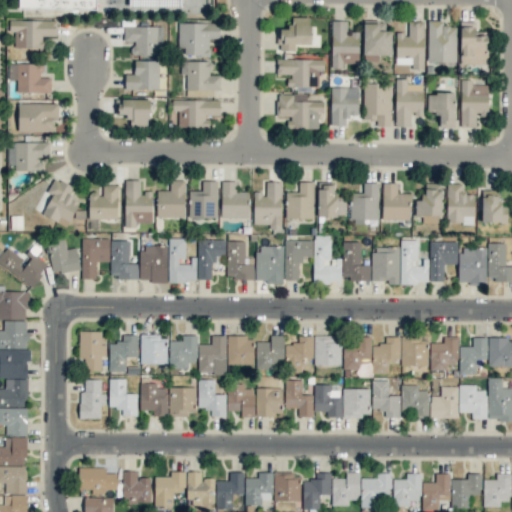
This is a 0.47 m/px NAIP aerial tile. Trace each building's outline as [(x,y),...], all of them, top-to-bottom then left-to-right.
[(18,0),(18,8),(96,10),(95,0),(18,0)] [(310,17),(290,17),(290,29),(278,29),(278,51),(295,51),(295,45),(310,45),(310,17)] [(56,21),(9,20),(9,31),(14,32),(14,47),(42,48),(42,36),(56,36),(56,21)] [(346,20),(331,21),(331,68),(343,68),(343,63),(359,63),(359,31),(346,31),(346,20)] [(456,26),(442,25),(442,21),(428,20),(427,61),(455,62),(456,26)] [(396,32),(395,63),(412,64),(411,69),(423,69),(424,21),(407,21),(406,32),(396,32)] [(487,65),(488,32),(475,32),(475,21),(460,21),(459,64),(487,65)] [(208,56),(208,38),(219,38),(219,23),(178,22),(177,48),(184,48),(184,56),(208,56)] [(363,23),(363,61),(378,62),(378,54),(391,55),(391,30),(384,30),(384,23),(363,23)] [(161,26),(123,26),(123,40),(131,40),(131,55),(161,56),(161,26)] [(324,59),(276,59),(276,74),(288,74),(288,89),(318,90),(318,70),(324,70),(324,59)] [(158,90),(159,61),(134,60),(134,74),(124,74),(124,89),(158,90)] [(220,75),(210,75),(210,61),(180,61),(180,74),(186,74),(186,95),(194,95),(194,90),(219,90),(220,75)] [(16,92),(50,92),(50,77),(42,78),(41,63),(8,63),(8,80),(16,80),(16,92)] [(394,126),(410,126),(410,115),(422,115),(423,84),(406,84),(406,79),(395,78),(394,126)] [(488,84),(471,85),(470,79),(460,79),(460,127),(476,127),(476,116),(488,116),(488,84)] [(362,119),(376,119),(376,126),(390,126),(391,83),(363,82),(362,119)] [(358,87),(331,87),(330,125),(344,125),(344,115),(358,116),(358,87)] [(455,93),(427,92),(427,113),(439,113),(438,127),(455,127),(455,93)] [(318,128),(318,120),(323,120),(323,100),(293,100),(293,94),(276,94),(277,117),(287,117),(287,129),(318,128)] [(149,99),(117,98),(116,114),(128,114),(127,126),(148,126),(149,99)] [(178,111),(177,128),(209,128),(209,116),(220,116),(220,100),(172,99),(172,111),(178,111)] [(57,103),(18,103),(17,131),(54,132),(54,118),(57,119),(57,103)] [(49,142),(7,142),(7,164),(14,164),(14,170),(38,170),(38,158),(49,158),(49,142)] [(42,216),(68,226),(78,202),(69,198),(74,186),(53,178),(47,193),(50,194),(42,216)] [(124,227),(135,227),(135,222),(151,223),(152,191),(140,191),(141,180),(125,179),(124,227)] [(156,216),(184,217),(185,180),(169,180),(169,190),(157,190),(156,216)] [(217,181),(201,180),(201,191),(188,191),(188,218),(216,218),(217,181)] [(220,218),(248,218),(249,192),(235,192),(236,181),(221,181),(220,218)] [(253,224),(269,224),(269,229),(280,229),(281,181),(264,181),(264,192),(253,192),(253,224)] [(313,182),(298,181),(298,192),(285,192),(285,218),(313,219),(313,182)] [(377,219),(378,183),(362,182),(362,192),(351,192),(350,224),(368,224),(368,219),(377,219)] [(381,220),(409,220),(409,193),(397,193),(397,183),(381,183),(381,220)] [(422,222),(440,223),(440,183),(423,183),(423,200),(414,200),(414,216),(422,216),(422,222)] [(446,224),(474,223),(474,193),(461,193),(461,183),(446,183),(446,224)] [(88,218),(117,219),(117,185),(102,184),(102,193),(88,193),(88,218)] [(317,216),(346,216),(345,195),(333,195),(333,184),(316,184),(317,216)] [(502,189),(481,190),(482,223),(502,222),(502,189)] [(313,282),(341,282),(340,258),(330,258),(330,235),(312,235),(313,282)] [(52,273),(79,269),(76,247),(66,249),(64,238),(47,241),(52,273)] [(108,261),(109,239),(81,238),(80,278),(96,279),(96,261),(108,261)] [(185,238),(168,238),(168,281),(194,281),(194,261),(185,261),(185,238)] [(225,239),(197,239),(196,279),(211,279),(211,262),(215,262),(215,255),(224,255),(225,239)] [(312,240),(284,239),(283,280),(299,280),(299,257),(311,257),(312,240)] [(110,278),(137,277),(137,263),(128,263),(128,240),(109,240),(110,278)] [(253,278),(253,257),(244,257),(244,240),(225,240),(226,279),(253,278)] [(417,240),(399,240),(400,283),(426,283),(426,263),(417,263),(417,240)] [(360,242),(342,241),(341,278),(369,279),(369,265),(359,265),(360,242)] [(443,281),(443,264),(456,264),(456,241),(429,241),(428,281),(443,281)] [(486,280),(511,280),(511,265),(505,265),(505,243),(486,242),(486,280)] [(166,245),(139,246),(140,282),(167,281),(166,245)] [(283,246),(256,245),(255,282),(282,282),(283,246)] [(370,280),(388,281),(388,284),(398,284),(399,247),(372,246),(370,280)] [(0,265),(33,286),(47,263),(30,252),(26,259),(6,247),(0,256),(0,265)] [(486,284),(486,247),(458,247),(458,283),(486,284)] [(0,318),(24,319),(25,309),(27,309),(28,291),(3,291),(3,285),(0,285),(0,318)] [(0,329),(0,347),(26,349),(27,320),(3,320),(3,330),(0,329)] [(101,331),(79,331),(78,358),(84,358),(84,370),(100,370),(101,357),(105,357),(106,344),(101,344),(101,331)] [(109,342),(108,371),(125,372),(125,356),(136,357),(137,335),(122,334),(121,342),(109,342)] [(166,363),(166,335),(140,335),(139,363),(166,363)] [(196,335),(182,335),(181,341),(169,341),(168,367),(186,368),(186,362),(196,363),(196,335)] [(198,374),(226,373),(225,335),(210,335),(210,344),(197,344),(198,374)] [(255,368),(283,368),(283,335),(269,335),(269,342),(255,342),(255,368)] [(339,365),(340,336),(314,335),(313,365),(339,365)] [(226,364),(253,365),(253,336),(227,336),(226,364)] [(312,336),(297,336),(297,344),(285,343),(285,366),(299,366),(299,358),(312,358),(312,336)] [(360,369),(360,364),(370,364),(371,336),(351,336),(351,343),(343,343),(342,368),(360,369)] [(398,358),(399,337),(385,336),(384,344),(372,344),(371,373),(388,373),(388,363),(393,364),(393,358),(398,358)] [(442,343),(429,342),(429,370),(447,370),(447,364),(457,365),(458,336),(443,336),(442,343)] [(427,365),(427,337),(400,337),(400,365),(427,365)] [(486,337),(471,337),(471,346),(458,346),(458,374),(475,374),(475,359),(486,359),(486,337)] [(487,366),(511,366),(511,337),(487,338),(487,366)] [(30,350),(0,348),(0,376),(26,377),(27,360),(29,360),(30,350)] [(501,377),(486,378),(487,420),(511,420),(511,387),(501,388),(501,377)] [(26,379),(5,378),(4,388),(0,388),(0,406),(25,407),(26,379)] [(125,379),(108,378),(107,407),(121,408),(121,416),(136,416),(136,394),(125,393),(125,379)] [(100,418),(100,405),(105,405),(105,393),(100,393),(101,379),(84,379),(84,391),(79,391),(79,418),(100,418)] [(214,379),(197,379),(197,408),(210,409),(210,416),(225,416),(225,394),(213,394),(214,379)] [(284,408),(297,408),(297,416),(312,416),(312,390),(301,390),(301,380),(284,380),(284,408)] [(371,409),(384,409),(384,417),(399,417),(399,395),(388,395),(388,380),(371,380),(371,409)] [(139,410),(152,410),(152,415),(166,416),(166,388),(156,387),(156,383),(140,382),(139,410)] [(226,411),(240,410),(240,417),(254,417),(253,388),(243,388),(243,383),(226,384),(226,411)] [(340,416),(340,390),(330,390),(330,384),(313,384),(313,411),(326,411),(326,416),(340,416)] [(427,415),(427,390),(417,390),(417,384),(400,384),(400,415),(427,415)] [(486,419),(486,390),(475,390),(475,385),(458,385),(458,412),(471,412),(471,419),(486,419)] [(456,386),(439,386),(440,396),(429,396),(430,418),(457,417),(456,386)] [(194,387),(168,387),(168,415),(194,415),(194,387)] [(281,415),(280,387),(254,388),(255,415),(281,415)] [(369,388),(341,389),(342,416),(369,416),(369,388)] [(26,408),(0,407),(0,424),(5,425),(5,435),(26,435),(26,408)] [(0,464),(26,464),(25,437),(3,437),(4,446),(0,445),(0,464)] [(0,482),(5,483),(5,494),(26,493),(25,466),(0,466),(0,482)] [(105,467),(78,467),(78,489),(91,489),(91,494),(104,494),(104,489),(116,489),(116,473),(105,473),(105,467)] [(150,501),(150,477),(137,478),(136,471),(121,471),(122,502),(150,501)] [(154,476),(154,506),(173,506),(172,493),(185,492),(184,471),(169,471),(170,476),(154,476)] [(201,471),(187,471),(186,509),(213,509),(214,478),(200,478),(201,471)] [(243,472),(228,472),(228,480),(216,480),(215,509),(232,509),(232,494),(242,494),(243,472)] [(244,504),(261,504),(261,500),(272,500),(271,472),(257,472),(257,477),(244,477),(244,504)] [(273,472),(273,500),(299,501),(299,473),(273,472)] [(302,479),(302,509),(318,509),(319,494),(330,494),(330,472),(315,472),(315,480),(302,479)] [(331,505),(348,505),(348,500),(359,499),(358,472),(345,472),(345,478),(331,478),(331,505)] [(360,478),(359,507),(380,507),(380,494),(389,494),(390,473),(376,472),(376,478),(360,478)] [(392,479),(392,506),(409,506),(409,501),(420,500),(420,473),(405,473),(405,478),(392,479)] [(421,508),(438,508),(438,500),(449,500),(449,473),(435,473),(434,482),(421,481),(421,508)] [(480,474),(467,473),(466,479),(450,479),(450,508),(467,508),(467,494),(480,495),(480,474)] [(510,473),(495,473),(495,479),(482,479),(482,507),(499,507),(499,501),(510,501),(510,473)] [(0,511),(26,511),(26,495),(2,495),(2,504),(0,504),(0,511)] [(112,511),(112,497),(85,497),(84,511),(112,511)]
